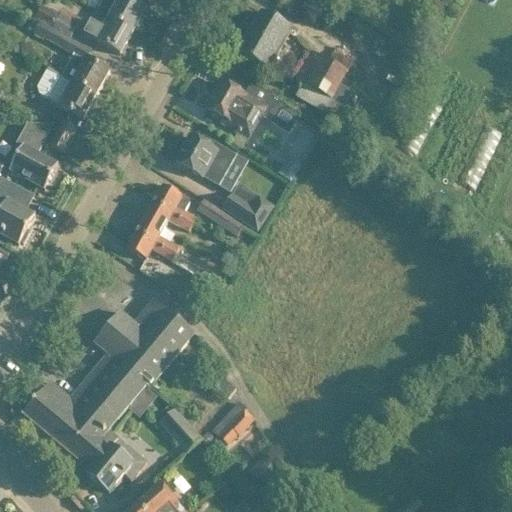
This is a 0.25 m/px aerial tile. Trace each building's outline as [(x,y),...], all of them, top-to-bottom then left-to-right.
[(146,11),(129,1),(127,0),(105,0),(96,16),(132,36),(146,11)] [(34,22),(40,25),(69,41),(82,21),(63,11),(60,16),(42,7),(34,22)] [(238,56),(256,66),(269,74),(293,32),(262,14),(238,56)] [(132,36),(96,16),(84,37),(120,57),(132,36)] [(69,41),(40,25),(34,35),(63,51),(69,41)] [(354,95),(340,87),(353,64),(335,54),(329,64),(312,54),(296,83),(302,86),(295,98),(339,123),(354,95)] [(110,75),(92,66),(75,56),(62,79),(47,71),(47,72),(96,100),(110,75)] [(84,122),(96,100),(47,72),(37,89),(39,96),(84,122)] [(232,125),(228,131),(249,143),(263,119),(289,137),(301,119),(251,86),(244,98),(222,85),(207,111),(232,125)] [(65,156),(77,133),(64,125),(51,149),(65,156)] [(23,150),(10,173),(45,192),(58,168),(38,157),(53,128),(54,128),(54,127),(27,126),(16,147),(23,150)] [(232,146),(242,152),(247,143),(237,137),(232,146)] [(218,148),(215,153),(191,139),(176,166),(202,180),(203,179),(219,188),(236,158),(218,148)] [(289,158),(278,175),(291,185),(303,167),(289,158)] [(0,237),(19,248),(20,246),(23,247),(30,235),(27,233),(35,218),(25,212),(32,198),(1,181),(0,182),(0,237)] [(163,189),(153,206),(193,228),(196,222),(185,215),(190,205),(182,201),(182,200),(163,189)] [(231,198),(222,213),(258,236),(275,210),(260,200),(252,212),(231,198)] [(237,239),(243,229),(203,203),(197,213),(237,239)] [(153,206),(145,221),(164,232),(177,238),(181,230),(189,235),(193,228),(153,206)] [(145,221),(137,235),(177,258),(181,252),(179,251),(160,240),(164,232),(145,221)] [(152,253),(172,264),(187,273),(191,266),(177,258),(137,235),(127,252),(146,263),(152,253)] [(227,247),(223,255),(236,262),(241,255),(227,247)] [(108,357),(71,402),(109,433),(147,388),(149,391),(194,337),(154,303),(134,326),(121,315),(95,346),(108,357)] [(229,401),(235,393),(236,392),(223,382),(216,390),(229,401)] [(51,385),(24,418),(91,474),(111,450),(112,450),(119,441),(109,433),(71,402),(51,385)] [(160,426),(187,456),(202,442),(175,412),(160,426)] [(227,449),(239,437),(253,421),(244,412),(218,439),(227,449)] [(209,437),(201,443),(207,449),(214,443),(209,437)] [(91,474),(88,478),(109,496),(124,478),(131,484),(147,465),(119,441),(112,450),(111,450),(91,474)] [(262,484),(278,466),(265,456),(250,474),(262,484)] [(250,485),(240,493),(249,504),(259,496),(250,485)] [(182,511),(160,486),(130,511),(182,511)] [(408,509),(425,505),(422,489),(404,492),(408,509)]
